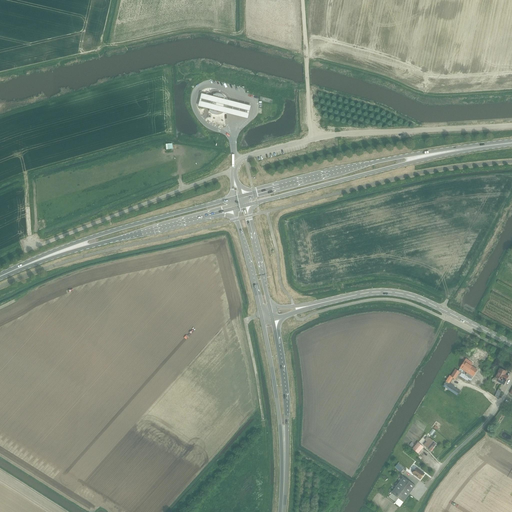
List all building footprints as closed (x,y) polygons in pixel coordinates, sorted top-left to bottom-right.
[(225,110),(227,103),(228,103),(227,102),(227,101),(227,100),(226,99),(226,98),(224,96),(221,95),(219,94),(216,94),(213,95),(213,96),(208,95),(205,108),(210,109),(209,111),(211,113),(213,114),(216,115),(219,115),(221,114),(223,113),(224,112),(225,112),(226,111),(225,110)] [(176,145),(165,144),(164,151),(175,153),(176,145)] [(461,368),(467,372),(467,371),(470,373),(468,376),(471,379),(474,375),(477,370),(471,366),(472,364),(466,360),(461,368)] [(508,376),(505,375),(507,372),(500,369),(495,378),(500,380),(499,383),(504,385),(508,376)] [(449,382),(453,377),(455,379),(459,372),(455,370),(451,376),(450,375),(443,386),(458,396),(460,392),(453,387),(454,386),(449,382)] [(430,451),(436,444),(430,438),(429,439),(427,437),(425,440),(427,442),(424,445),(430,451)] [(418,454),(423,447),(418,443),(413,449),(418,454)] [(420,480),(425,474),(417,468),(412,474),(420,480)] [(403,502),(415,486),(403,477),(391,493),(403,502)]
